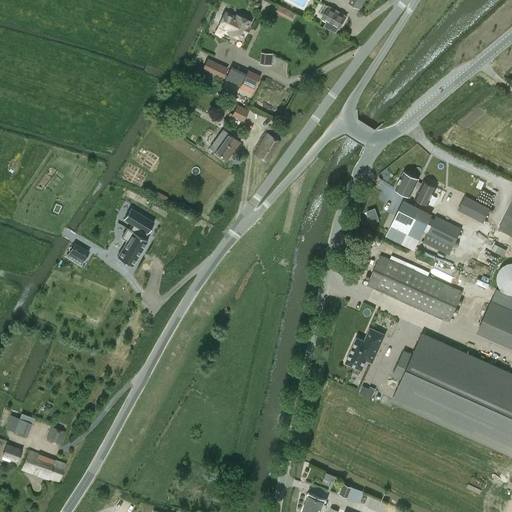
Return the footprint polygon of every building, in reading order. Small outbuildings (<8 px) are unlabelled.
[(364,0),(350,0),(349,3),(360,9),(364,0)] [(322,18),(326,21),(324,26),(335,32),(338,28),(339,28),(346,16),(329,6),(329,7),(325,4),(320,13),(324,15),(322,18)] [(293,18),(295,14),(287,9),(285,13),(293,18)] [(228,33),(241,39),(250,21),(237,15),(236,18),(225,12),(219,25),(221,26),(221,27),(225,29),(226,28),(230,30),(228,33)] [(271,64),(272,54),(265,54),(264,64),(271,64)] [(222,78),(227,68),(207,58),(202,69),(222,78)] [(253,89),(257,81),(255,79),(258,74),(248,69),(239,87),(252,93),(253,89)] [(242,121),(248,110),(237,104),(231,115),(242,121)] [(227,160),(240,142),(227,133),(214,151),(227,160)] [(266,162),(279,141),(267,133),(254,154),(266,162)] [(404,171),(396,189),(410,196),(419,178),(404,171)] [(417,181),(414,188),(419,190),(415,199),(428,205),(436,187),(423,181),(422,184),(417,181)] [(490,208),(465,195),(457,209),(483,223),(490,208)] [(404,200),(391,226),(420,239),(432,214),(404,200)] [(511,233),(511,203),(500,228),(511,233)] [(132,266),(148,240),(144,238),(154,222),(131,208),(124,219),(134,225),(131,230),(127,228),(121,237),(127,240),(117,257),(132,266)] [(423,242),(448,255),(461,228),(436,216),(423,242)] [(146,235),(150,238),(157,228),(153,226),(146,235)] [(70,251),(84,260),(89,251),(75,243),(70,251)] [(505,255),(508,248),(497,243),(493,250),(505,255)] [(367,284),(450,321),(463,291),(381,255),(367,284)] [(511,294),(511,262),(510,263),(508,263),(507,263),(506,264),(505,265),(503,265),(502,266),(501,267),(500,268),(500,269),(499,270),(498,272),(498,273),(497,274),(497,276),(497,277),(497,278),(497,280),(497,281),(497,283),(498,284),(498,285),(499,286),(500,288),(501,289),(502,290),(503,291),(504,291),(505,292),(506,293),(508,293),(509,294),(510,294),(511,294)] [(489,304),(477,331),(495,339),(507,312),(489,304)] [(357,337),(346,362),(362,369),(369,353),(375,355),(385,334),(370,328),(366,337),(367,337),(365,341),(357,337)] [(393,400),(511,453),(511,375),(422,335),(413,354),(404,350),(392,376),(401,380),(393,400)] [(373,397),(377,389),(365,383),(361,391),(373,397)] [(15,432),(28,436),(32,423),(19,419),(15,432)] [(60,444),(65,431),(52,428),(48,440),(60,444)] [(18,461),(22,450),(7,444),(3,455),(18,461)] [(22,468),(59,482),(66,464),(29,450),(22,468)] [(241,489),(243,480),(230,477),(228,486),(241,489)] [(344,483),(339,494),(359,502),(363,491),(344,483)] [(323,511),(327,505),(323,503),(324,501),(309,496),(303,511),(305,511),(319,511),(320,511),(321,511),(323,511)]
